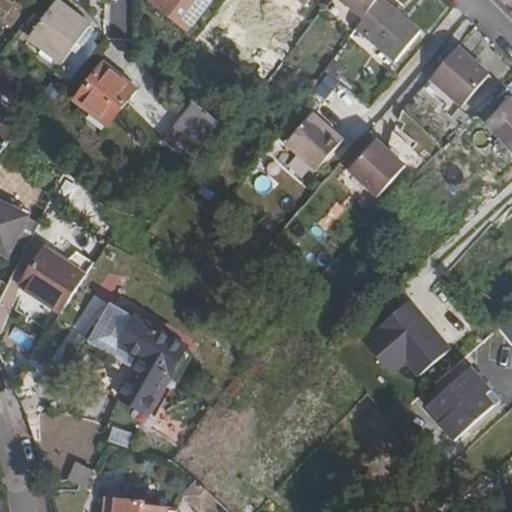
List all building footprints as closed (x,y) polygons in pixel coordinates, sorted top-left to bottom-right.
[(153,0),(150,5),(156,9),(163,0),(153,0)] [(163,0),(156,9),(186,34),(213,0),(163,0)] [(343,0),(367,18),(380,0),(343,0)] [(380,0),(367,18),(362,24),(399,57),(424,28),(400,6),(391,0),(380,0)] [(34,41),(66,66),(92,32),(60,6),(34,41)] [(493,75),(463,49),(434,81),(465,107),(493,75)] [(334,61),(325,72),(336,81),(345,69),(334,61)] [(77,106),(110,132),(137,99),(105,72),(77,106)] [(511,99),(491,120),(511,141),(511,99)] [(196,164),(226,122),(198,101),(167,143),(196,164)] [(344,141),(314,115),(286,146),(316,172),(344,141)] [(0,153),(13,137),(0,128),(0,153)] [(409,170),(380,143),(351,174),(381,200),(409,170)] [(329,178),(277,241),(302,261),(354,198),(329,178)] [(71,179),(60,194),(105,226),(115,212),(71,179)] [(0,248),(10,253),(29,213),(0,200),(0,248)] [(62,312),(88,275),(48,249),(24,285),(62,312)] [(425,373),(451,351),(410,304),(369,340),(387,360),(402,347),(413,359),(425,373)] [(159,391),(185,360),(116,305),(89,340),(113,360),(123,347),(143,363),(114,400),(138,419),(159,391)] [(398,373),(413,359),(402,347),(387,360),(398,373)] [(193,366),(185,360),(159,391),(167,397),(193,366)] [(501,404),(472,370),(428,408),(442,424),(440,425),(455,442),(501,404)] [(72,481),(87,488),(91,479),(95,472),(80,465),(72,481)] [(201,481),(187,498),(203,511),(213,511),(224,499),(201,481)] [(107,498),(105,511),(167,511),(168,508),(144,506),(144,501),(107,498)]
